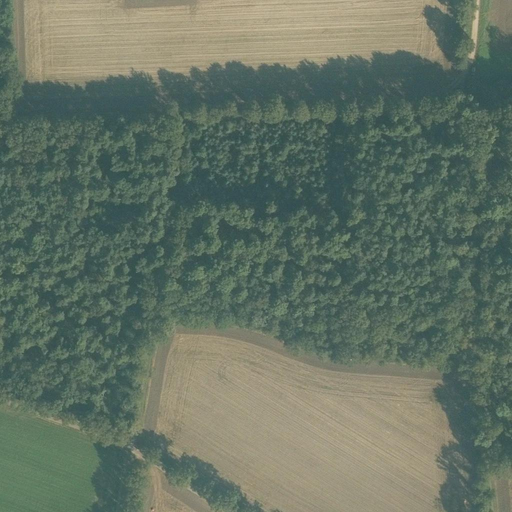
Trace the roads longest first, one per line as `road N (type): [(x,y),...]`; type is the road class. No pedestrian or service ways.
road 1 (track): [(460,232),(488,511)]
road 2 (residential): [(0,399),(132,447),(227,511)]
road 3 (track): [(432,103),(409,113),(187,118)]
road 4 (track): [(187,118),(0,122)]
road 5 (track): [(158,298),(187,118)]
road 6 (track): [(132,447),(158,298)]
